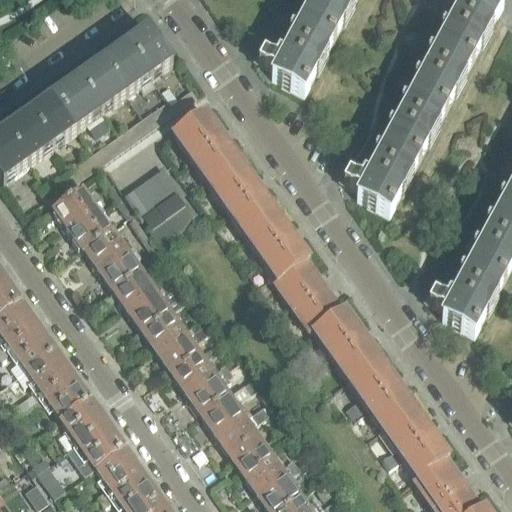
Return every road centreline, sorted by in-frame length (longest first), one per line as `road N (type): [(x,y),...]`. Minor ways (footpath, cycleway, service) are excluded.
road 1 (residential): [(511,485),(172,0)]
road 2 (residential): [(0,235),(196,511)]
road 3 (residential): [(0,84),(118,0)]
